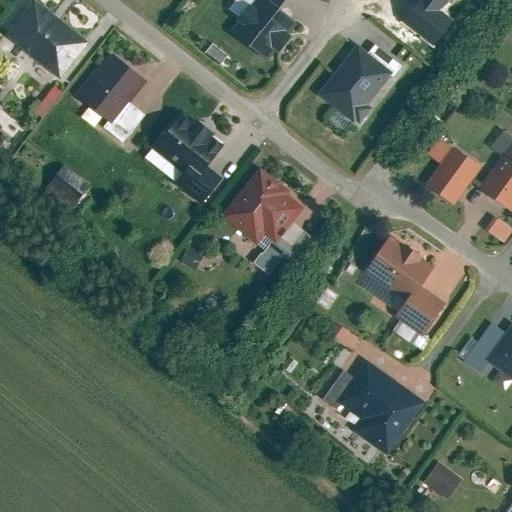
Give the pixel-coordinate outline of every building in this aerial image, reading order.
[(58,77),(87,40),(35,0),(34,0),(6,36),(58,77)] [(249,0),(228,28),(266,58),(294,22),(276,8),(281,0),(249,0)] [(375,32),(361,51),(351,43),(313,93),(334,109),(328,117),(343,129),(387,72),(391,75),(406,55),(375,32)] [(143,113),(126,100),(142,79),(106,51),(73,94),(105,118),(99,126),(120,142),(143,113)] [(39,112),(46,116),(61,90),(54,86),(39,112)] [(181,111),(144,158),(200,202),(221,176),(205,164),(222,143),(181,111)] [(510,207),(511,204),(511,135),(477,184),(510,207)] [(451,203),(480,163),(452,143),(423,183),(451,203)] [(66,164),(48,187),(75,209),(94,186),(66,164)] [(273,241),(302,203),(256,168),(221,215),(255,241),(262,232),(273,241)] [(511,221),(495,211),(483,229),(504,242),(511,228),(511,221)] [(358,270),(365,275),(358,286),(387,305),(394,294),(404,300),(393,315),(422,336),(445,305),(419,287),(433,267),(382,234),(358,270)] [(502,389),(510,379),(511,380),(511,329),(507,336),(489,322),(462,359),(502,389)] [(358,337),(341,325),(334,336),(351,348),(358,337)] [(335,408),(338,403),(359,418),(350,430),(383,453),(420,401),(365,363),(353,379),(340,370),(321,398),(335,408)] [(462,478),(439,460),(422,481),(446,499),(462,478)] [(511,511),(511,481),(509,485),(511,487),(493,511),(511,511)]
